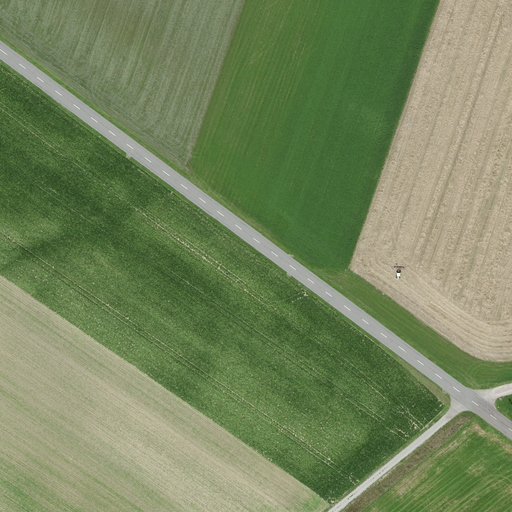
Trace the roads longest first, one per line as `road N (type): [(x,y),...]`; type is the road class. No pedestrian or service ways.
road 1 (tertiary): [(0,48),(511,431)]
road 2 (track): [(511,391),(471,401),(334,511)]
